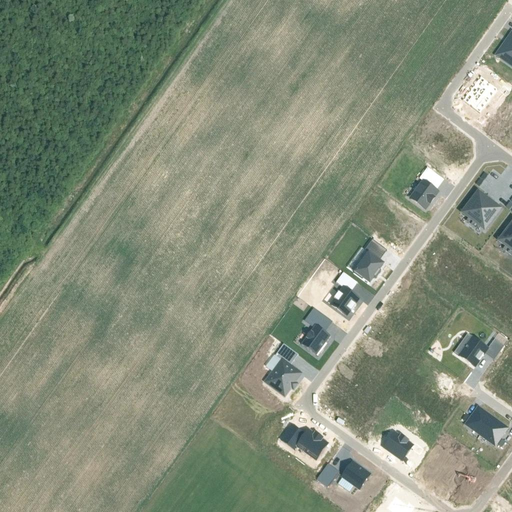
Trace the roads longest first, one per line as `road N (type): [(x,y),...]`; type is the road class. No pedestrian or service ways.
road 1 (residential): [(448,511),(311,411),(306,398),(489,146)]
road 2 (residential): [(489,146),(442,107),(511,9)]
